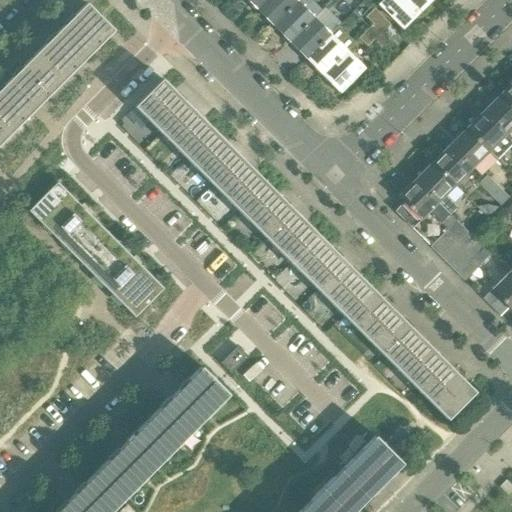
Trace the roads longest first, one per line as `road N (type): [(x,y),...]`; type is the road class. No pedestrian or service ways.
road 1 (residential): [(335,416),(71,150),(70,135),(179,25)]
road 2 (residential): [(511,366),(332,180)]
road 3 (residential): [(332,180),(511,0)]
road 4 (residential): [(332,180),(179,25)]
road 5 (residential): [(0,501),(150,351)]
road 6 (residential): [(410,511),(511,406)]
